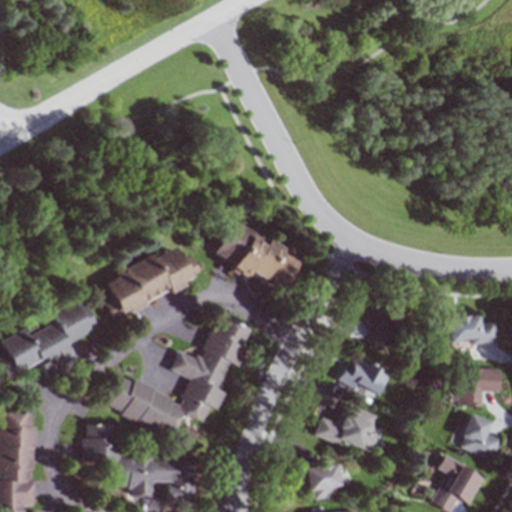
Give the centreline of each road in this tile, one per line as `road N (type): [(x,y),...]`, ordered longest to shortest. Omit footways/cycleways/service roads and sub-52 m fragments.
road 1 (residential): [(511,269),(424,264),(332,222),(213,19)]
road 2 (residential): [(242,511),(243,477),(262,419),(357,239)]
road 3 (tertiary): [(0,139),(246,0)]
